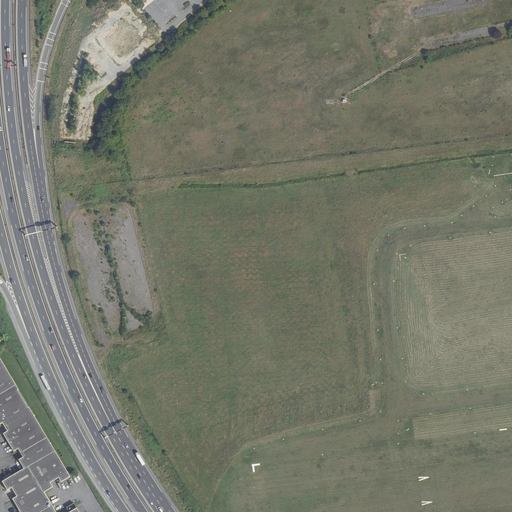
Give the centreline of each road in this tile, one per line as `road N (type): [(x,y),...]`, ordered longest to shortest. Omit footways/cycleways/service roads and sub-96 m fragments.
road 1 (trunk): [(115,437),(70,349),(26,211),(7,88),(5,0)]
road 2 (trunk): [(0,141),(24,259),(57,353),(143,511)]
road 3 (trunk): [(115,437),(54,261),(34,165)]
road 4 (trunk): [(35,343),(124,511)]
road 5 (trunk): [(34,165),(42,70),(66,0)]
road 6 (motorway): [(34,165),(21,0)]
